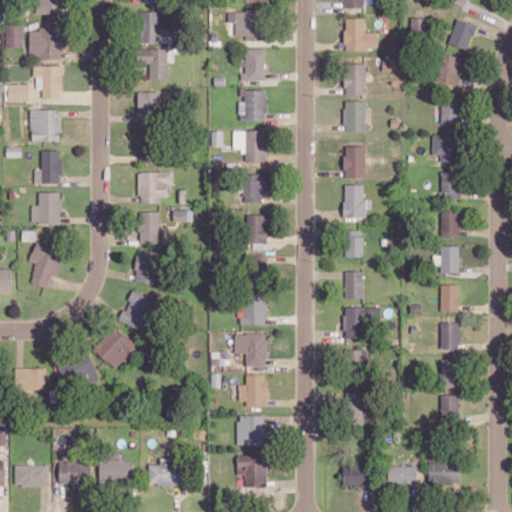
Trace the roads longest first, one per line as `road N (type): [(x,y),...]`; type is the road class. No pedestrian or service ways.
road 1 (residential): [(306,0),(306,511)]
road 2 (residential): [(500,511),(501,108),(511,45)]
road 3 (residential): [(0,332),(55,325),(87,298),(98,274),(103,0)]
